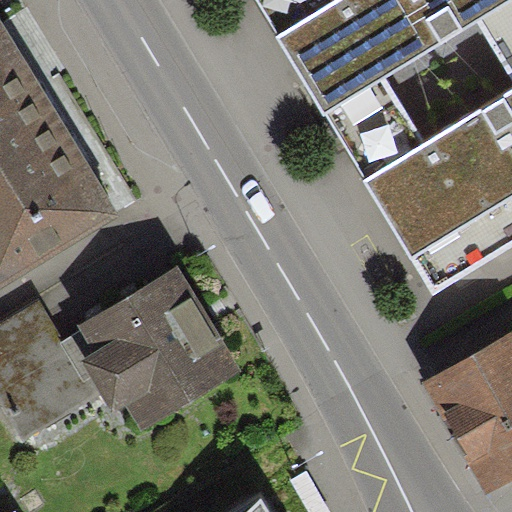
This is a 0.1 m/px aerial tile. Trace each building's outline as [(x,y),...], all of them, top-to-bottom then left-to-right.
[(511,0),(259,0),(262,5),(364,183),(427,291),(511,242),(511,0)] [(0,291),(116,223),(0,28),(0,291)] [(109,370),(140,421),(230,366),(163,257),(74,312),(109,370)] [(0,312),(0,402),(24,442),(86,404),(77,389),(109,370),(74,312),(55,324),(35,292),(0,312)] [(511,337),(422,389),(484,498),(511,481),(511,337)] [(276,511),(259,483),(217,511),(276,511)]
